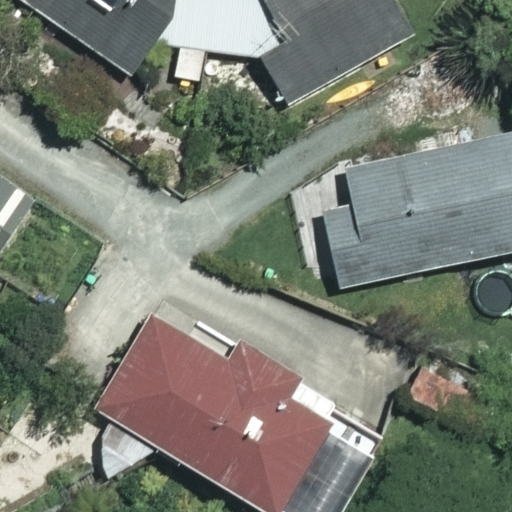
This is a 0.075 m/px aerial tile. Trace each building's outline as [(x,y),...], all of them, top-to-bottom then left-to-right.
[(151,39),(164,0),(26,0),(138,77),(151,39)] [(164,0),(151,39),(176,43),(171,77),(199,82),(205,48),(260,57),(281,32),(266,0),(164,0)] [(266,0),(281,32),(260,57),(284,97),(408,24),(394,0),(266,0)] [(511,240),(511,118),(343,161),(354,206),(322,214),(338,283),(511,240)] [(0,230),(38,163),(0,141),(0,230)] [(227,352),(149,310),(96,408),(288,511),(333,511),(373,440),(280,389),(292,367),(235,336),(227,352)] [(459,361),(419,343),(400,384),(439,403),(459,361)]
